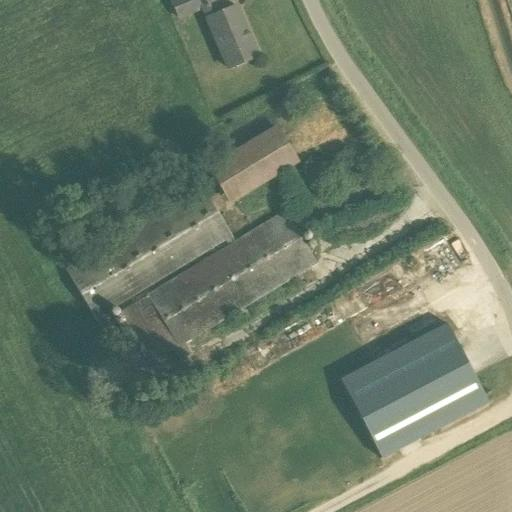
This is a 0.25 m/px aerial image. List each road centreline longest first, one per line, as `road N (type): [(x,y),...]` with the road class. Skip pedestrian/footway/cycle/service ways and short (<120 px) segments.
road 1 (unclassified): [(511,317),(461,223),(342,60),(310,0)]
road 2 (track): [(318,511),(511,408)]
